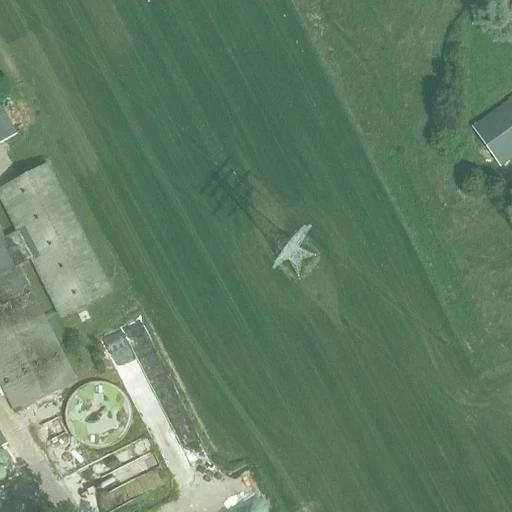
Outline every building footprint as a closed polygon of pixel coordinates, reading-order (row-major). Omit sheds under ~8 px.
[(500,165),(511,156),(511,100),(474,128),(500,165)] [(0,144),(16,135),(0,108),(0,144)] [(112,292),(48,165),(0,189),(0,195),(18,231),(6,237),(0,225),(0,380),(16,413),(77,382),(19,267),(33,260),(62,318),(112,292)] [(126,331),(169,459),(193,451),(149,323),(126,331)] [(99,450),(102,450),(104,449),(107,448),(110,447),(113,446),(115,445),(118,443),(120,441),(122,439),(124,437),(125,435),(127,432),(128,430),(129,427),(130,424),(130,421),(131,418),(131,416),(131,413),(130,410),(129,407),(128,404),(127,402),(126,399),(124,397),(122,394),(120,392),(118,391),(116,389),(113,387),(111,386),(108,385),(105,384),(102,384),(99,384),(96,384),(94,384),(91,384),(88,385),(85,386),(83,387),(80,389),(78,390),(75,392),(73,394),(71,396),(70,399),(68,401),(67,404),(66,406),(65,409),(65,412),(64,415),(64,418),(65,421),(65,424),(66,426),(67,429),(68,432),(69,434),(71,437),(73,439),(75,441),(77,443),(80,444),(82,446),(85,447),(87,448),(90,449),(93,450),(96,450),(99,450)] [(0,486),(23,473),(0,432),(0,486)] [(128,511),(177,489),(165,465),(117,488),(128,511)]
